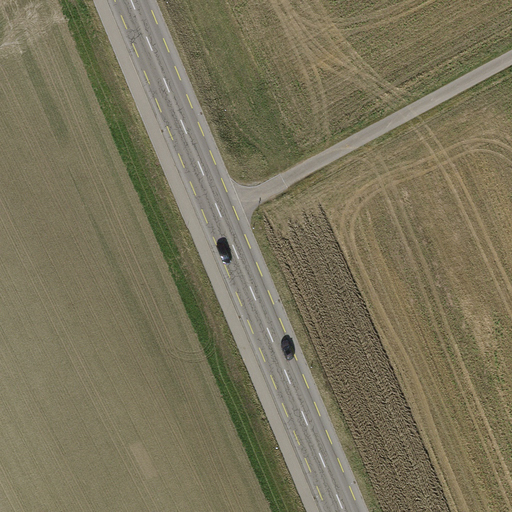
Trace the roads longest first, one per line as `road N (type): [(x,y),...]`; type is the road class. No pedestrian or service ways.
road 1 (tertiary): [(345,511),(131,0)]
road 2 (track): [(511,59),(194,227)]
